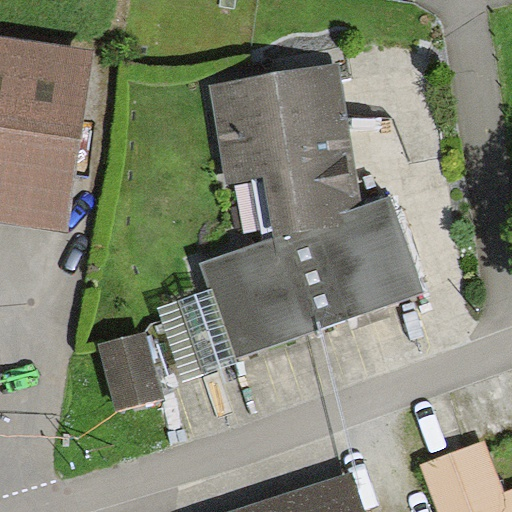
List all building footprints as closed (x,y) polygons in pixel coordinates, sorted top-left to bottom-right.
[(96,57),(0,42),(0,229),(68,240),(96,57)] [(234,366),(427,300),(394,201),(364,212),(340,70),(210,91),(228,187),(253,186),(258,219),(269,219),(275,248),(201,272),(234,366)] [(147,339),(98,351),(114,416),(163,404),(147,339)] [(484,451),(422,473),(436,511),(511,511),(511,498),(502,502),(484,451)] [(359,511),(349,481),(260,511),(359,511)]
